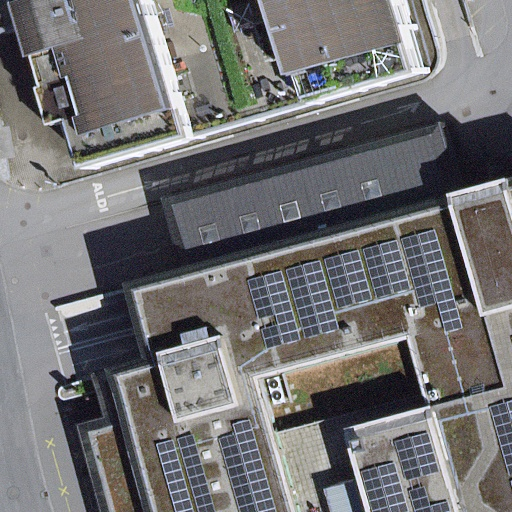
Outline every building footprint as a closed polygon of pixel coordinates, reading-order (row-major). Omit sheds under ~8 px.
[(1,0),(8,35),(39,27),(33,5),(49,0),(1,0)] [(49,0),(33,5),(39,27),(48,57),(56,55),(63,53),(97,171),(431,73),(410,0),(49,0)] [(429,206),(466,195),(448,123),(410,135),(429,206)] [(511,511),(511,183),(466,195),(429,206),(410,135),(172,200),(191,271),(139,285),(147,316),(159,359),(178,354),(255,333),(303,511),(511,511)] [(303,511),(255,333),(178,354),(159,359),(100,375),(105,391),(127,385),(130,397),(134,411),(112,417),(137,511),(303,511)] [(112,417),(134,411),(130,397),(127,385),(105,391),(112,417)] [(137,511),(112,417),(83,425),(106,511),(137,511)]
